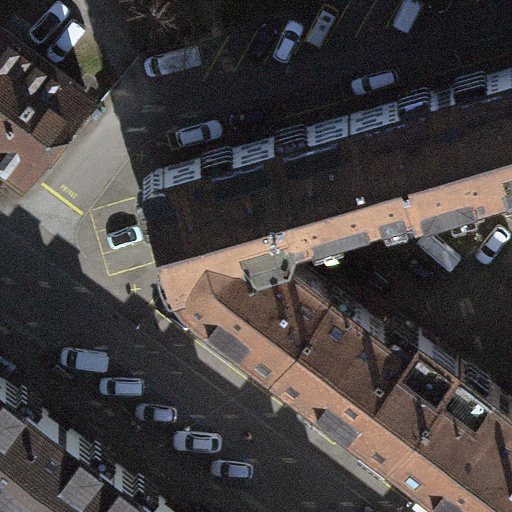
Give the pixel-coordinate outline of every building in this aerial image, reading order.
[(0,157),(20,173),(84,86),(0,24),(0,157)] [(511,64),(348,113),(377,211),(412,201),(414,209),(511,180),(511,64)] [(193,302),(272,356),(331,280),(293,251),(298,233),(377,211),(348,113),(147,168),(175,284),(193,302)] [(368,430),(391,448),(460,357),(436,338),(420,325),(412,335),(388,317),(385,321),(331,280),(272,356),(347,414),(368,430)] [(446,490),(475,511),(511,511),(511,396),(460,357),(391,448),(446,490)] [(26,394),(0,374),(0,498),(18,511),(68,511),(109,459),(26,394)] [(180,511),(158,495),(109,459),(68,511),(180,511)]
